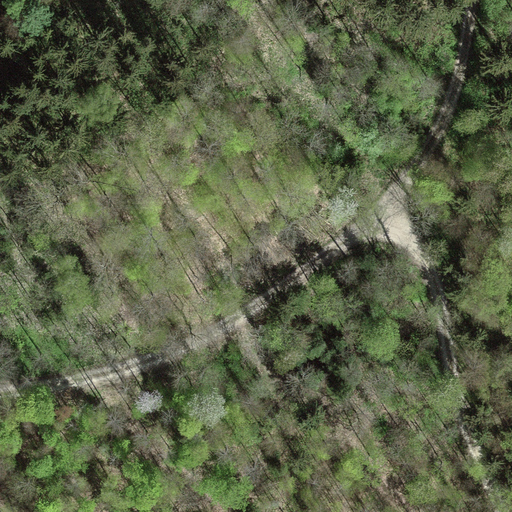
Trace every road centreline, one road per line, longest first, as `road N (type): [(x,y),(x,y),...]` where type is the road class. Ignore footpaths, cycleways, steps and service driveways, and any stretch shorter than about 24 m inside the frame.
road 1 (track): [(0,394),(117,370),(217,329),(277,293),(389,204),(417,169),(454,95),(474,0)]
road 2 (track): [(389,204),(431,280),(466,440),(501,511)]
